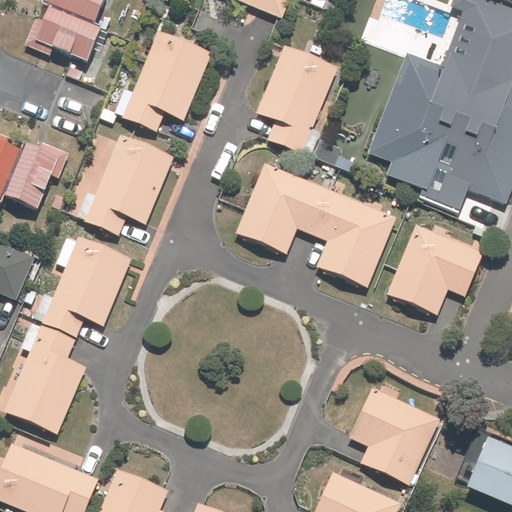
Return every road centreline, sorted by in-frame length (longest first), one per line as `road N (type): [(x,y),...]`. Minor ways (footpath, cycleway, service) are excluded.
road 1 (residential): [(274,487),(111,415),(114,378),(173,247)]
road 2 (residential): [(173,247),(249,50)]
road 3 (residential): [(352,318),(173,247)]
road 4 (residential): [(352,318),(274,487)]
road 5 (residential): [(467,370),(352,318)]
